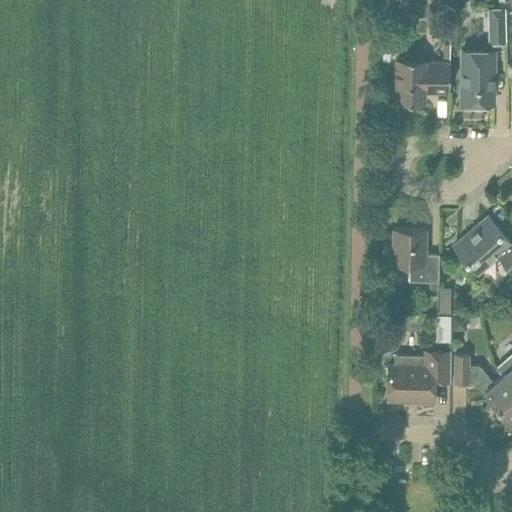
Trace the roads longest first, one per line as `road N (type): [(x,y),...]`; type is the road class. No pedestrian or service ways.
road 1 (residential): [(476,166),(465,148),(420,145),(401,166),(420,189),(464,188),(476,170)]
road 2 (residential): [(491,480),(456,437),(381,432)]
